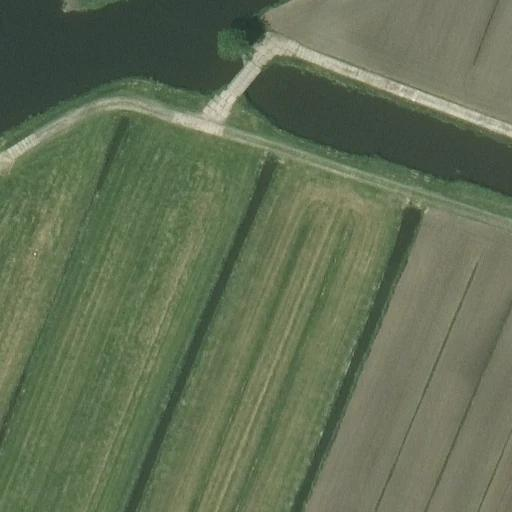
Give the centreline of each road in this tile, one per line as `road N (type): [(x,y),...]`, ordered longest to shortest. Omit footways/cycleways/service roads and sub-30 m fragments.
road 1 (track): [(0,172),(123,106),(207,120),(511,222)]
road 2 (track): [(511,132),(278,45),(262,52),(207,120)]
